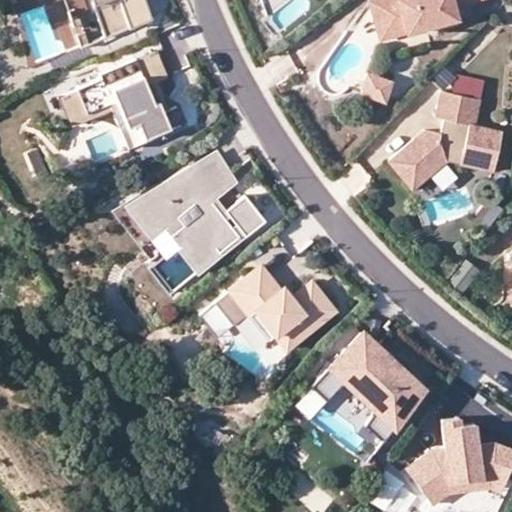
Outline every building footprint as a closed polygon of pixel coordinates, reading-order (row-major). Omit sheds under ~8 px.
[(121,0),(122,1),(98,10),(110,43),(156,25),(146,0),(121,0)] [(387,28),(379,0),(368,0),(367,0),(378,40),(405,32),(402,24),(387,28)] [(456,18),(452,6),(471,0),(379,0),(387,28),(402,24),(405,32),(456,18)] [(158,34),(171,66),(189,59),(176,27),(158,34)] [(133,57),(144,82),(150,80),(165,74),(155,48),(133,57)] [(76,88),(61,95),(79,138),(82,136),(84,139),(112,127),(121,149),(184,123),(176,103),(162,109),(150,80),(144,82),(133,57),(98,72),(99,76),(75,86),(76,88)] [(389,80),(364,70),(355,93),(380,103),(389,80)] [(450,92),(478,97),(481,79),(454,74),(450,92)] [(422,128),(385,159),(409,188),(426,173),(442,161),(443,159),(489,169),(498,130),(472,124),(478,97),(450,92),(438,89),(435,102),(432,116),(441,118),(438,132),(422,128)] [(189,162),(215,196),(237,180),(216,147),(189,162)] [(453,176),(442,161),(426,173),(438,188),(453,176)] [(215,196),(189,162),(124,202),(168,253),(175,248),(195,274),(198,273),(194,267),(197,265),(201,270),(217,258),(212,251),(216,248),(218,251),(238,236),(212,204),(208,199),(215,196)] [(244,191),(224,206),(245,231),(264,216),(244,191)] [(287,344),(335,306),(312,277),(292,293),(283,282),(280,284),(261,260),(214,296),(233,319),(248,308),(269,335),(275,330),(287,344)] [(467,273),(452,290),(465,300),(479,283),(467,273)] [(313,381),(328,396),(341,381),(358,380),(372,393),(373,410),(366,420),(384,437),(423,382),(393,354),(389,357),(385,354),(382,350),(384,347),(363,327),(313,381)] [(389,357),(393,354),(384,347),(382,350),(385,354),(389,357)] [(407,464),(430,498),(445,488),(467,484),(465,475),(489,472),(503,477),(511,452),(511,444),(495,439),(476,439),(473,418),(459,421),(457,413),(450,414),(441,415),(445,444),(432,446),(407,464)] [(465,475),(467,484),(488,481),(499,486),(503,477),(489,472),(465,475)]
